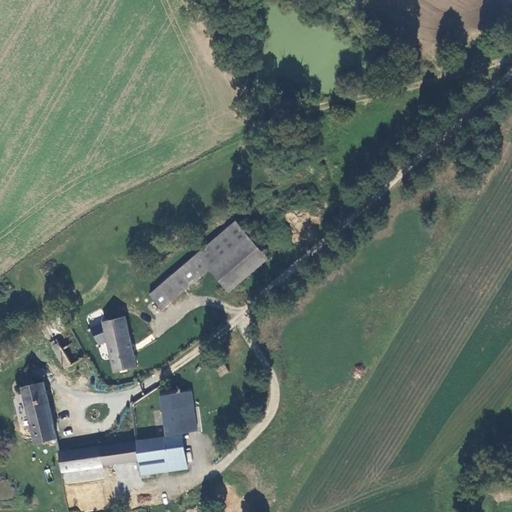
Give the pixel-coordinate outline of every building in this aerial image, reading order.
[(270,259),(237,221),(142,303),(155,318),(212,269),(232,291),(270,259)] [(107,322),(105,323),(109,340),(121,386),(143,381),(141,374),(134,342),(128,317),(107,322)] [(100,324),(90,327),(93,335),(102,332),(100,324)] [(144,340),(134,342),(141,374),(151,372),(144,340)] [(78,361),(69,345),(61,349),(58,343),(52,346),(63,368),(78,361)] [(215,369),(220,377),(229,372),(224,364),(215,369)] [(45,383),(48,374),(36,370),(33,379),(45,383)] [(23,390),(37,447),(54,443),(54,446),(55,447),(56,447),(58,446),(59,445),(58,444),(58,442),(57,442),(59,442),(45,385),(36,387),(34,381),(25,383),(27,389),(23,390)] [(164,396),(166,409),(184,406),(186,420),(184,420),(186,437),(200,435),(194,392),(183,393),(164,396)] [(191,472),(186,437),(184,420),(186,420),(184,406),(166,409),(170,438),(140,442),(143,463),(145,478),(191,472)] [(105,468),(143,463),(140,442),(62,453),(65,475),(105,470),(105,468)]
